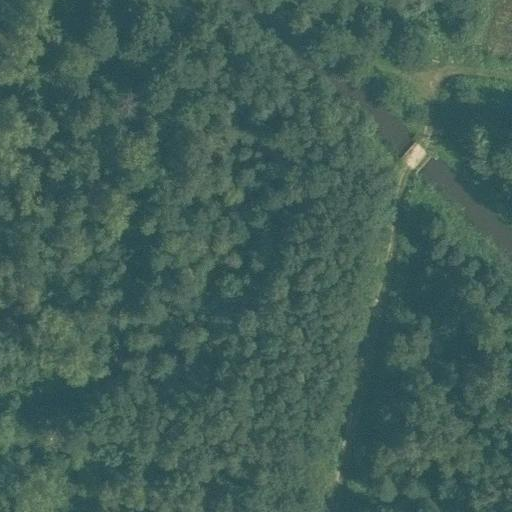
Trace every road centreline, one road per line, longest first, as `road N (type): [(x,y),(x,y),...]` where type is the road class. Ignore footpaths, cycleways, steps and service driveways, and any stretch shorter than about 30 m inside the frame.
road 1 (track): [(466,73),(437,97),(427,147),(411,170),(336,511)]
road 2 (track): [(301,0),(369,56),(466,73)]
